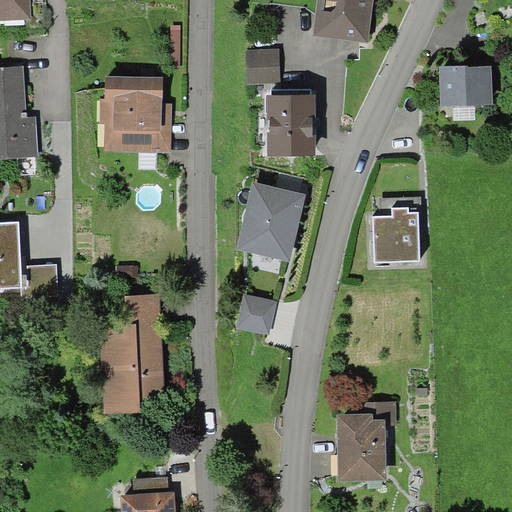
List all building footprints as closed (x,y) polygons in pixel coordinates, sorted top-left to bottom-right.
[(24,4),(24,0),(0,0),(0,19),(24,18),(25,33),(42,32),(40,3),(24,4)] [(365,0),(320,0),(317,32),(360,38),(365,0)] [(489,15),(503,10),(499,0),(488,0),(484,1),(472,5),(476,18),(489,15)] [(468,38),(494,30),(489,15),(476,18),(464,22),(468,38)] [(246,84),(276,83),(275,53),(245,54),(246,84)] [(464,68),(441,68),(442,106),(486,104),(485,68),(465,69),(464,68)] [(0,159),(33,157),(30,124),(20,125),(19,119),(24,118),(24,114),(20,114),(17,69),(0,69),(0,159)] [(136,139),(156,139),(157,102),(159,102),(159,80),(104,79),(104,100),(107,100),(113,106),(112,120),(107,130),(106,135),(108,141),(112,146),(117,149),(123,150),(128,148),(133,144),(136,139)] [(309,119),(309,92),(268,93),(269,153),(309,153),(309,129),(316,129),(316,119),(309,119)] [(245,228),(241,246),(283,256),(296,200),(254,190),(250,207),(246,207),(242,211),(240,216),(240,222),(241,227),(245,228)] [(389,209),(389,217),(370,218),(372,263),(416,261),(414,201),(400,202),(401,209),(389,209)] [(19,222),(0,222),(0,287),(22,286),(21,266),(19,222)] [(56,264),(21,266),(22,286),(22,299),(57,298),(56,264)] [(243,297),(236,327),(265,334),(272,304),(243,297)] [(110,409),(159,407),(156,340),(148,341),(148,327),(155,326),(154,299),(123,301),(125,328),(105,330),(106,331),(111,331),(112,345),(106,345),(110,409)] [(365,419),(339,419),(340,455),(333,455),(333,477),(379,476),(378,446),(382,446),(381,425),(365,425),(365,419)] [(166,495),(165,478),(130,480),(131,497),(121,498),(121,511),(169,511),(169,495),(166,495)]
